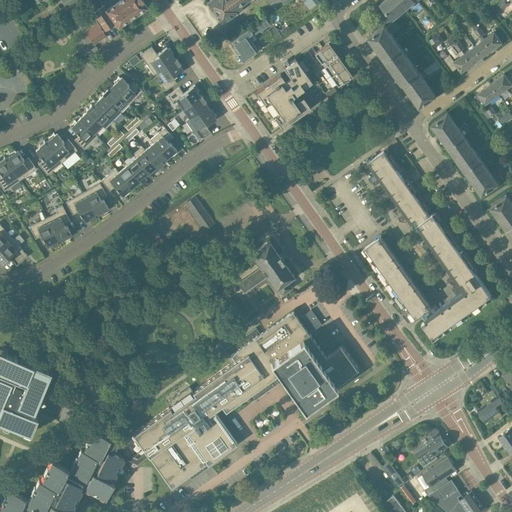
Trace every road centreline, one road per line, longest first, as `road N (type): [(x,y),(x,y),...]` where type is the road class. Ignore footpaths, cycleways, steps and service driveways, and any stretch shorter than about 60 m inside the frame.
road 1 (residential): [(250,128),(200,153),(51,266),(0,277)]
road 2 (residential): [(403,346),(250,128)]
road 3 (residential): [(0,140),(56,117),(171,16)]
road 4 (residential): [(176,511),(299,423),(323,460)]
road 5 (residential): [(511,266),(411,123)]
road 6 (residential): [(411,123),(337,17)]
road 7 (residential): [(511,48),(411,123)]
